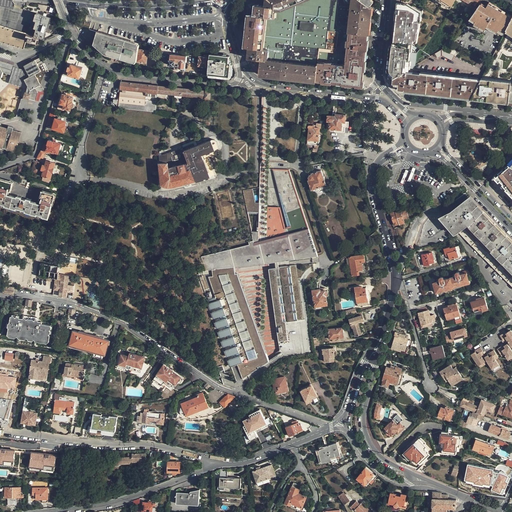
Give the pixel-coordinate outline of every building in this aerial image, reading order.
[(368,34),(372,7),(370,6),(369,5),(361,0),(265,0),(265,6),(256,5),(254,15),(250,15),(246,47),(250,47),(249,58),(261,59),(259,72),(260,75),(264,75),(315,81),(318,62),(319,51),(333,52),(337,47),(339,31),(349,32),(368,34)] [(410,42),(416,48),(423,7),(421,6),(424,0),(401,0),(401,2),(407,3),(406,5),(402,5),(398,41),(410,42)] [(442,21),(454,0),(424,0),(421,6),(423,7),(416,48),(421,53),(442,21)] [(481,3),(478,7),(469,19),(475,22),(485,6),(481,3)] [(505,34),(511,20),(511,16),(489,3),(488,3),(486,6),(485,6),(475,22),(486,28),(488,25),(505,34)] [(28,36),(0,26),(0,41),(23,48),(26,40),(37,43),(39,38),(44,39),(51,18),(36,13),(34,21),(36,21),(34,28),(36,29),(34,36),(28,34),(28,36)] [(472,97),(509,102),(511,83),(511,20),(505,34),(481,79),(472,97)] [(82,27),(89,29),(91,23),(84,21),(82,27)] [(138,58),(139,49),(140,44),(99,32),(96,44),(105,51),(121,56),(122,53),(126,54),(126,57),(132,59),(133,56),(138,58)] [(363,80),(368,40),(361,39),(361,38),(354,37),(354,38),(348,38),(348,44),(350,45),(349,51),(347,53),(345,66),(333,65),(333,63),(318,62),(315,81),(355,85),(363,80)] [(394,41),(393,41),(392,44),(390,71),(390,78),(393,78),(405,72),(408,70),(410,42),(398,41),(394,41)] [(138,58),(137,61),(138,61),(147,62),(149,50),(139,49),(138,58)] [(442,49),(435,54),(437,58),(443,55),(452,60),(454,56),(442,49)] [(187,56),(171,54),(170,59),(169,59),(169,65),(175,66),(174,69),(178,69),(178,68),(185,69),(186,62),(187,62),(187,56)] [(209,66),(210,55),(203,54),(203,56),(199,55),(198,66),(209,66)] [(209,66),(209,74),(230,76),(231,64),(228,63),(229,56),(210,54),(210,55),(209,66)] [(26,71),(23,78),(27,86),(24,96),(35,99),(37,93),(38,92),(39,92),(41,91),(42,91),(42,90),(42,89),(39,85),(40,84),(34,74),(40,71),(35,60),(24,66),(26,69),(24,70),(26,71)] [(0,76),(1,72),(0,69),(0,66),(12,70),(14,67),(14,66),(0,61),(0,76)] [(83,67),(71,64),(70,67),(69,67),(68,70),(69,71),(68,75),(80,78),(83,67)] [(0,69),(1,72),(11,75),(12,70),(0,66),(0,69)] [(20,87),(23,78),(26,71),(24,70),(14,67),(12,70),(11,75),(8,83),(20,87)] [(398,89),(466,97),(475,79),(471,79),(467,79),(467,76),(413,70),(413,72),(405,72),(393,78),(393,83),(394,83),(394,85),(399,85),(398,89)] [(466,97),(472,97),(481,79),(475,79),(466,97)] [(127,82),(121,81),(121,88),(146,91),(146,90),(146,88),(147,87),(148,85),(150,84),(127,82)] [(158,85),(150,84),(148,85),(147,87),(146,88),(146,90),(146,91),(121,88),(118,108),(155,112),(157,93),(158,85)] [(211,91),(158,85),(157,93),(211,98),(211,91)] [(67,94),(67,92),(66,92),(65,94),(61,93),(57,107),(62,109),(62,108),(71,110),(71,108),(73,109),(74,108),(75,104),(72,104),(74,95),(67,94)] [(50,111),(46,124),(49,125),(52,115),(55,116),(56,112),(50,111)] [(346,114),(336,114),(336,116),(333,116),(328,115),(327,121),(330,121),(329,128),(337,129),(341,129),(342,122),(345,122),(346,114)] [(65,124),(66,121),(62,120),(63,117),(58,116),(58,119),(56,118),(53,128),(64,131),(66,125),(65,124)] [(8,129),(0,126),(0,121),(7,120),(6,119),(0,117),(0,149),(2,150),(2,149),(6,150),(6,151),(15,153),(18,144),(17,144),(18,142),(19,142),(22,133),(13,130),(14,127),(9,126),(8,129)] [(337,129),(337,132),(347,133),(348,122),(345,122),(342,122),(341,129),(337,129)] [(315,125),(310,125),(308,125),(308,127),(309,127),(308,139),(319,140),(320,127),(315,127),(315,125)] [(44,143),(42,150),(45,151),(49,152),(49,150),(58,153),(61,143),(56,142),(57,140),(53,139),(53,140),(49,139),(48,144),(44,143)] [(176,186),(184,184),(189,182),(210,176),(202,154),(216,149),(218,148),(218,147),(219,145),(218,142),(217,141),(216,140),(214,139),(212,139),(195,146),(193,144),(183,147),(184,148),(160,157),(162,184),(163,185),(166,186),(170,187),(172,187),(176,186)] [(42,150),(37,158),(43,159),(45,154),(45,151),(42,150)] [(50,182),(55,163),(47,160),(46,165),(44,165),(42,169),(44,170),(42,180),(50,182)] [(41,163),(35,161),(34,164),(31,172),(38,174),(41,163)] [(511,166),(509,164),(494,176),(511,194),(511,166)] [(319,255),(292,170),(275,169),(290,234),(288,234),(259,242),(254,243),(202,256),(207,270),(215,268),(238,265),(319,255)] [(312,190),(326,185),(321,170),(312,173),(312,174),(310,175),(309,177),(310,180),(308,180),(312,190)] [(14,182),(0,178),(0,204),(19,209),(49,218),(56,194),(42,190),(40,199),(41,199),(41,202),(39,201),(39,202),(32,200),(33,199),(27,197),(27,199),(23,197),(23,196),(17,195),(17,196),(10,194),(10,193),(9,192),(10,190),(11,190),(14,182)] [(249,213),(260,213),(261,207),(261,205),(257,205),(254,190),(244,192),(249,213)] [(511,240),(470,198),(442,220),(455,234),(458,232),(511,286),(511,240)] [(260,231),(259,242),(288,234),(281,208),(261,207),(260,213),(260,231)] [(405,221),(408,220),(409,219),(406,209),(391,213),(395,226),(405,222),(405,221)] [(448,253),(448,256),(450,260),(459,257),(456,247),(450,248),(449,247),(443,249),(445,254),(448,253)] [(425,261),(423,261),(424,266),(430,265),(429,263),(434,262),(432,253),(422,255),(423,259),(424,259),(425,261)] [(362,262),(365,262),(364,255),(349,257),(352,276),(360,274),(359,271),(363,270),(362,262)] [(265,362),(238,265),(215,268),(215,275),(209,277),(216,297),(213,298),(211,292),(205,295),(226,369),(233,367),(238,380),(265,362)] [(297,265),(269,268),(278,340),(288,339),(286,321),(304,319),(297,265)] [(441,281),(438,281),(434,283),(437,291),(469,282),(466,273),(461,275),(461,274),(460,272),(459,271),(458,271),(456,272),(456,273),(456,274),(457,276),(453,277),(444,280),(444,277),(443,276),(442,276),(441,277),(440,277),(440,279),(441,281)] [(68,292),(73,293),(74,286),(69,285),(69,282),(75,283),(75,277),(57,274),(57,279),(55,278),(54,290),(60,291),(59,296),(67,297),(68,292)] [(13,295),(14,290),(15,287),(3,285),(3,287),(2,293),(13,295)] [(358,303),(368,301),(366,289),(363,289),(363,286),(355,287),(350,288),(350,292),(356,292),(358,303)] [(315,306),(322,305),(328,304),(326,295),(328,295),(328,291),(326,291),(326,288),(313,290),(314,301),(312,301),(313,305),(315,304),(315,306)] [(471,301),(472,306),(473,307),(471,308),(472,310),(474,310),(474,312),(482,310),(483,311),(488,309),(485,298),(483,298),(476,300),(471,301)] [(462,321),(461,318),(455,299),(453,300),(454,303),(448,305),(448,306),(444,308),(447,319),(455,317),(456,320),(457,323),(462,321)] [(426,324),(432,322),(435,321),(434,314),(431,315),(429,310),(418,313),(422,325),(426,324)] [(358,323),(361,322),(364,321),(362,315),(349,319),(352,328),(353,328),(356,336),(361,334),(358,323)] [(21,322),(22,319),(10,316),(7,333),(15,334),(16,336),(18,335),(33,338),(34,340),(36,338),(44,339),(46,334),(48,334),(50,325),(41,324),(42,322),(38,321),(37,324),(34,324),(35,321),(26,319),(25,322),(21,322)] [(125,327),(121,325),(119,329),(123,331),(121,335),(126,338),(130,331),(124,328),(125,327)] [(330,339),(344,337),(343,328),(329,329),(330,339)] [(394,328),(389,345),(392,346),(392,348),(401,351),(401,349),(405,350),(408,340),(407,339),(408,336),(400,333),(401,331),(394,328)] [(451,335),(445,337),(447,343),(453,341),(452,340),(467,336),(465,328),(450,332),(451,335)] [(79,331),(79,332),(74,330),(71,342),(74,343),(74,345),(102,352),(102,350),(106,351),(109,340),(104,338),(104,337),(96,335),(96,334),(87,332),(79,331)] [(511,345),(511,331),(511,330),(507,332),(507,331),(501,335),(504,340),(505,340),(507,339),(508,340),(511,345)] [(498,348),(502,355),(505,354),(509,359),(511,356),(511,350),(508,343),(505,345),(506,347),(503,349),(501,346),(498,348)] [(433,358),(442,355),(440,346),(430,348),(433,358)] [(325,362),(334,361),(334,356),(335,356),(334,347),(322,349),(323,354),(324,354),(325,362)] [(481,347),(475,350),(476,351),(471,354),(479,365),(486,361),(482,355),(481,354),(484,352),(484,351),(481,347)] [(485,356),(493,368),(499,364),(496,358),(499,356),(494,350),(491,352),(493,355),(490,357),(488,354),(485,356)] [(129,356),(119,353),(116,364),(136,370),(136,368),(142,370),(145,357),(130,353),(129,356)] [(39,372),(48,373),(49,362),(51,362),(51,358),(44,356),(43,361),(32,359),(29,377),(38,378),(39,372)] [(96,368),(72,364),(72,366),(65,366),(64,374),(83,377),(84,370),(96,372),(96,368)] [(457,380),(462,376),(457,368),(454,370),(451,365),(439,372),(437,369),(432,373),(435,377),(440,373),(446,383),(449,381),(452,386),(458,382),(457,380)] [(395,369),(387,366),(383,380),(382,385),(388,387),(390,382),(400,384),(402,376),(400,375),(402,368),(396,367),(395,369)] [(161,367),(152,380),(161,386),(164,382),(173,388),(178,380),(180,382),(183,378),(166,367),(164,369),(161,367)] [(0,390),(8,392),(8,388),(10,387),(15,387),(17,377),(2,375),(2,372),(0,371),(0,390)] [(276,394),(288,391),(285,377),(273,380),(276,394)] [(312,385),(300,390),(307,404),(309,403),(308,401),(312,399),(311,399),(317,396),(317,395),(317,394),(317,392),(316,391),(315,390),(314,389),(312,385)] [(198,396),(182,403),(183,406),(181,407),(180,411),(181,412),(182,413),(183,414),(186,414),(186,415),(188,419),(190,419),(192,419),(195,419),(199,418),(202,418),(201,410),(208,406),(203,392),(197,394),(198,396)] [(235,396),(228,393),(221,401),(227,405),(235,396)] [(60,397),(55,396),(54,412),(60,413),(60,412),(74,413),(75,401),(69,401),(69,399),(66,399),(66,397),(60,396),(60,397)] [(0,419),(8,421),(11,400),(0,398),(0,419)] [(466,409),(471,411),(474,412),(482,415),(485,409),(487,409),(492,412),(495,405),(486,401),(485,403),(481,402),(479,407),(462,401),(462,402),(461,405),(460,407),(466,409)] [(376,404),(373,418),(379,419),(382,405),(376,404)] [(96,416),(110,418),(111,409),(101,407),(101,409),(90,407),(89,416),(90,418),(92,419),(94,419),(95,418),(96,416)] [(449,410),(445,408),(441,407),(437,417),(444,420),(445,418),(453,422),(457,411),(450,408),(449,410)] [(149,409),(144,409),(143,422),(147,422),(148,420),(157,421),(157,423),(164,424),(164,413),(148,412),(149,409)] [(267,423),(261,411),(244,420),(250,432),(267,423)] [(482,415),(474,412),(474,414),(472,414),(472,415),(471,415),(471,416),(482,421),(484,416),(482,415)] [(38,415),(24,413),(21,425),(26,426),(32,426),(36,427),(38,415)] [(289,436),(296,433),(296,432),(298,431),(303,429),(301,423),(300,424),(299,421),(298,422),(297,419),(292,421),(293,423),(285,427),(289,436)] [(398,425),(396,423),(393,420),(385,428),(392,436),(396,432),(398,434),(405,427),(400,423),(398,425)] [(461,420),(458,426),(465,429),(467,422),(461,420)] [(505,438),(508,431),(491,424),(489,431),(505,438)] [(440,434),(439,446),(441,446),(445,446),(445,444),(449,444),(449,451),(456,452),(457,452),(457,446),(459,446),(460,440),(460,435),(448,434),(440,434)] [(419,439),(404,453),(410,460),(412,461),(414,460),(416,458),(415,456),(418,453),(423,458),(428,453),(429,453),(425,449),(427,448),(425,445),(420,440),(419,439)] [(490,448),(491,445),(476,440),(473,449),(480,451),(480,450),(484,451),(483,452),(490,455),(492,449),(490,448)] [(337,443),(320,448),(320,449),(318,450),(321,460),(340,455),(337,443)] [(445,446),(441,446),(441,451),(442,451),(442,454),(451,455),(451,454),(456,455),(456,452),(449,451),(449,444),(445,444),(445,446)] [(13,449),(0,448),(0,461),(6,461),(6,463),(13,463),(13,449)] [(32,452),(30,465),(36,466),(36,465),(48,466),(48,468),(55,468),(56,455),(32,452)] [(119,459),(115,459),(115,464),(119,465),(119,463),(130,463),(130,461),(133,460),(133,461),(139,461),(140,471),(141,471),(141,472),(146,472),(146,471),(147,471),(146,453),(128,454),(128,457),(119,457),(119,459)] [(430,456),(428,453),(423,458),(418,453),(415,456),(416,458),(414,460),(417,463),(418,463),(420,466),(427,459),(430,456)] [(178,466),(178,461),(168,461),(168,467),(165,467),(165,472),(173,472),(173,475),(175,475),(176,474),(177,474),(177,472),(180,472),(180,466),(178,466)] [(485,466),(469,462),(468,468),(472,469),(471,473),(482,477),(485,466)] [(272,464),(261,468),(258,469),(253,471),(258,485),(277,479),(272,464)] [(365,484),(373,474),(366,468),(357,478),(365,484)] [(236,487),(236,477),(227,477),(228,470),(220,470),(220,487),(236,487)] [(375,475),(373,474),(365,484),(366,485),(369,482),(372,479),(375,475)] [(504,483),(507,477),(500,474),(497,479),(504,483)] [(298,492),(299,490),(301,485),(294,482),(285,502),(301,509),(307,496),(300,493),(298,492)] [(351,486),(345,493),(350,497),(356,490),(351,486)] [(20,497),(21,494),(21,487),(5,487),(5,497),(20,497)] [(32,494),(34,494),(36,494),(36,497),(36,499),(42,499),(42,501),(43,502),(47,502),(48,500),(48,487),(32,487),(32,494)] [(190,493),(177,492),(176,502),(199,504),(200,489),(191,491),(190,492),(190,493)] [(344,505),(350,501),(343,492),(338,496),(344,505)] [(396,495),(396,493),(391,492),(388,503),(393,505),(394,506),(394,507),(396,507),(397,507),(398,507),(398,506),(399,505),(404,506),(407,495),(401,494),(401,496),(396,495)] [(448,494),(441,494),(441,499),(433,498),(432,499),(432,506),(432,507),(442,507),(441,511),(446,511),(447,508),(456,508),(456,499),(448,499),(448,494)] [(359,511),(371,511),(362,502),(360,504),(356,501),(351,506),(355,510),(357,508),(360,511),(359,511)] [(143,502),(143,508),(142,511),(149,511),(154,511),(155,503),(143,502)]
